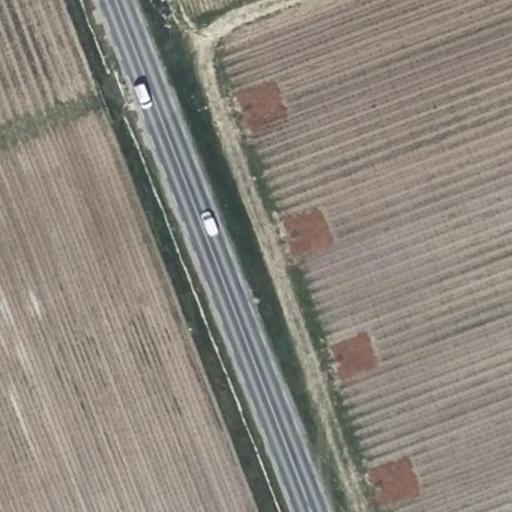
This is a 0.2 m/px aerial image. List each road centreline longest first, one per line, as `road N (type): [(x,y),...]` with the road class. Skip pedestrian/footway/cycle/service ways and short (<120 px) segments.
road 1 (track): [(273,0),(192,29),(333,431),(296,470)]
road 2 (secondary): [(115,0),(312,511)]
